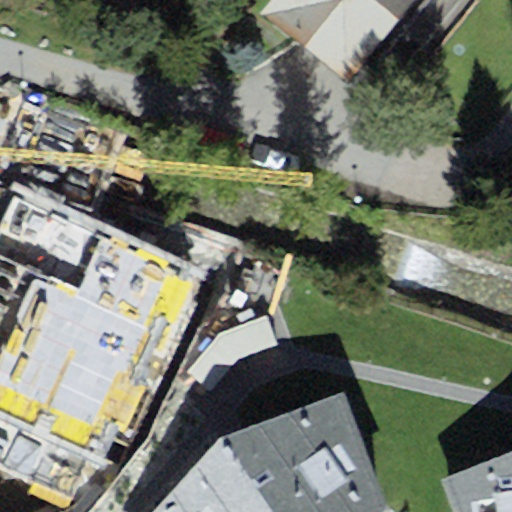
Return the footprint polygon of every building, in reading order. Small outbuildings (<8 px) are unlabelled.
[(297,0),(287,14),(391,97),(468,0),(297,0)] [(149,277),(1,210),(0,213),(0,340),(99,385),(149,277)] [(221,333),(188,373),(212,393),(240,361),(279,346),(268,317),(221,333)] [(383,511),(388,507),(345,393),(221,439),(155,511),(383,511)] [(511,511),(511,454),(442,481),(452,511),(511,511)]
